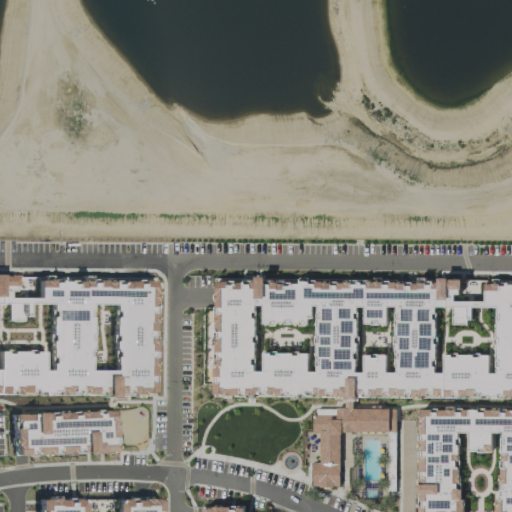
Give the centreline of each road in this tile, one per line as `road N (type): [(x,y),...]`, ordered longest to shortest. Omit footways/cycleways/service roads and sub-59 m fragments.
road 1 (residential): [(174,474),(0,479),(171,259)]
road 2 (residential): [(174,474),(235,481),(321,511),(171,259)]
road 3 (residential): [(171,259),(174,511)]
